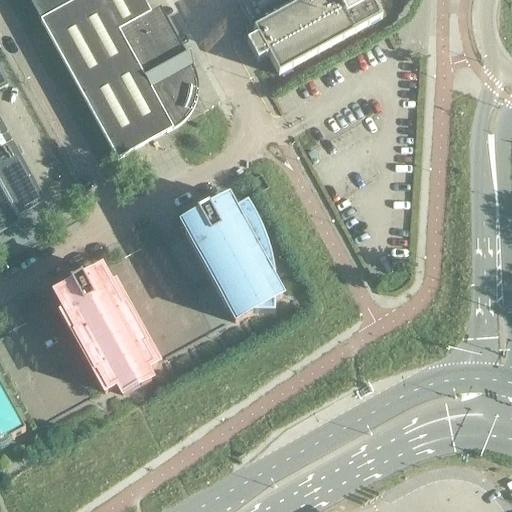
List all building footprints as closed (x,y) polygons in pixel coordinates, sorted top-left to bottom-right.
[(28,0),(41,22),(82,0),(28,0)] [(143,0),(82,0),(41,22),(118,162),(173,131),(168,122),(173,120),(175,118),(177,116),(179,114),(181,112),(183,109),(184,107),(185,105),(186,101),(187,98),(188,94),(188,92),(188,88),(187,87),(187,83),(186,80),(184,76),(183,74),(188,71),(181,59),(177,61),(143,0)] [(310,0),(254,31),(258,38),(248,44),(258,63),(268,58),(279,77),(382,21),(371,1),(373,0),(310,0)] [(0,234),(19,224),(16,218),(44,203),(0,122),(0,90),(8,86),(7,81),(5,77),(3,72),(1,67),(0,66),(0,234)] [(251,210),(248,205),(235,212),(229,201),(211,211),(209,207),(197,213),(199,217),(182,227),(188,238),(185,240),(225,314),(230,314),(235,324),(253,315),(275,315),(275,303),(282,299),(276,286),(275,281),(274,275),(273,269),(272,263),(271,258),(269,252),(268,247),(266,241),(264,236),(261,230),(259,225),(256,220),(254,215),(251,210)] [(145,374),(158,366),(115,288),(110,291),(101,274),(85,283),(82,277),(70,283),(73,288),(55,297),(62,308),(60,309),(64,316),(62,317),(105,396),(119,388),(124,397),(149,382),(145,374)] [(0,447),(26,433),(0,386),(0,447)]
